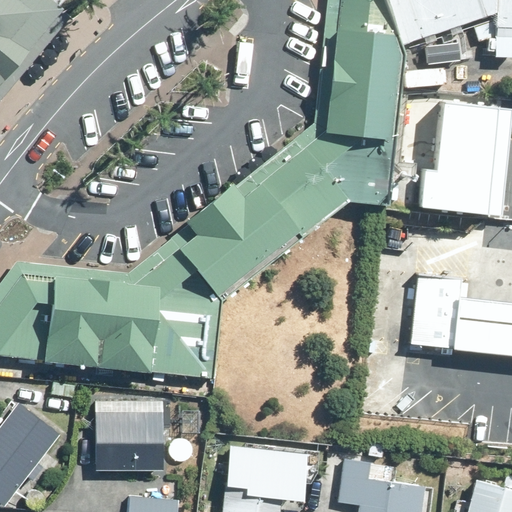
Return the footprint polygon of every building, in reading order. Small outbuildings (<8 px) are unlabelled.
[(0,0),(0,108),(75,20),(50,0),(0,0)] [(511,0),(323,0),(311,119),(124,270),(13,258),(0,274),(0,354),(44,359),(44,363),(150,374),(150,370),(208,376),(217,298),(300,234),(301,235),(349,202),(384,207),(405,54),(401,43),(469,20),(475,38),(493,32),(493,35),(511,36),(511,0)] [(470,32),(421,51),(429,72),(478,54),(470,32)] [(483,207),(493,100),(443,96),(437,162),(423,160),(420,201),(483,207)] [(511,130),(510,130),(503,130),(501,150),(508,151),(507,161),(500,160),(499,176),(506,176),(504,193),(511,193),(511,130)] [(418,278),(411,349),(511,359),(511,304),(458,299),(460,283),(418,278)] [(76,387),(53,385),(52,397),(75,399),(76,387)] [(167,404),(98,404),(99,474),(167,474),(167,404)] [(63,439),(21,408),(19,411),(15,408),(0,427),(0,505),(7,511),(30,481),(36,486),(47,471),(42,467),(63,439)] [(372,444),(369,458),(385,460),(387,446),(372,444)] [(308,455),(229,446),(221,511),(279,511),(281,502),(302,505),(308,455)] [(191,463),(173,464),(174,478),(191,477),(191,463)] [(361,509),(360,511),(432,511),(436,490),(372,482),(374,467),(345,463),(339,506),(361,509)] [(511,511),(511,491),(477,482),(467,511),(511,511)] [(134,498),(132,511),(181,511),(182,503),(134,498)]
